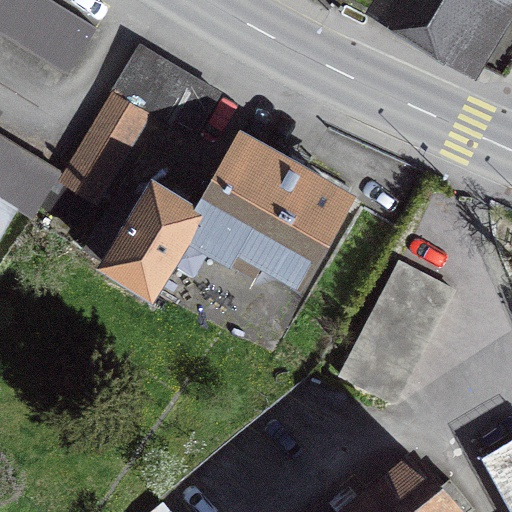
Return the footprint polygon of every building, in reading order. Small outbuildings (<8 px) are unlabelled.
[(52,0),(0,0),(0,32),(67,74),(96,27),(52,0)] [(511,0),(378,0),(378,2),(467,56),(504,73),(511,60),(511,0)] [(114,90),(148,111),(192,136),(218,92),(140,46),(114,90)] [(114,90),(65,172),(99,193),(148,111),(114,90)] [(0,133),(0,198),(32,218),(61,171),(0,133)] [(242,139),(198,215),(187,233),(253,272),(262,257),(298,277),(345,198),(242,139)] [(184,235),(187,233),(198,215),(154,186),(138,211),(115,197),(83,249),(150,290),(184,235)] [(408,262),(344,372),(396,402),(460,292),(408,262)] [(511,441),(485,459),(511,509),(511,441)] [(458,511),(413,456),(344,511),(458,511)] [(171,511),(163,501),(148,511),(171,511)]
